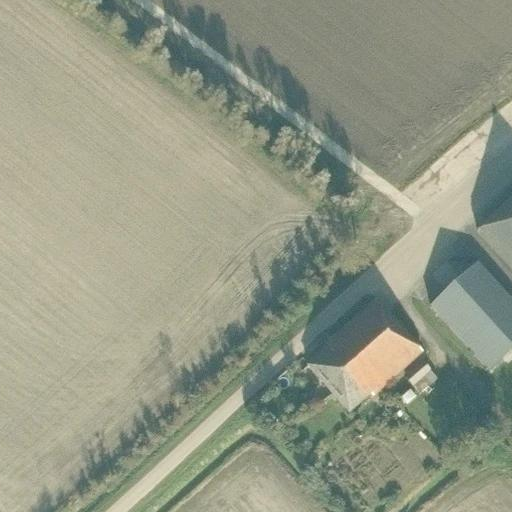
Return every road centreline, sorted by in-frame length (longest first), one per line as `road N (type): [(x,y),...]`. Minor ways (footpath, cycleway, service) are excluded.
road 1 (unclassified): [(119,511),(426,226)]
road 2 (unclassified): [(426,226),(131,0)]
